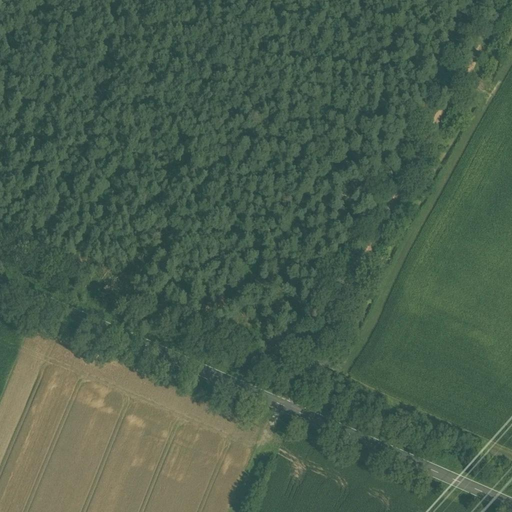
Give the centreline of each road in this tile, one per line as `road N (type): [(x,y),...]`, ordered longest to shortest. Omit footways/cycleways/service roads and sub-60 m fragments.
road 1 (secondary): [(0,283),(511,505)]
road 2 (track): [(503,0),(286,407)]
